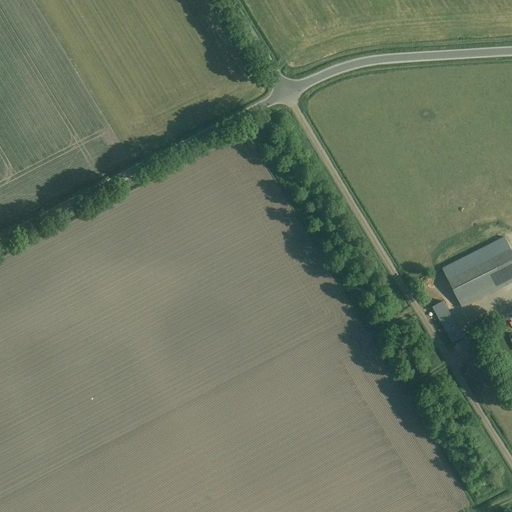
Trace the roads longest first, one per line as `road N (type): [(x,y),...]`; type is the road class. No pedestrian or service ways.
road 1 (track): [(289,91),(511,457)]
road 2 (unclassified): [(0,235),(289,91)]
road 3 (unclassified): [(289,91),(388,55),(511,51)]
